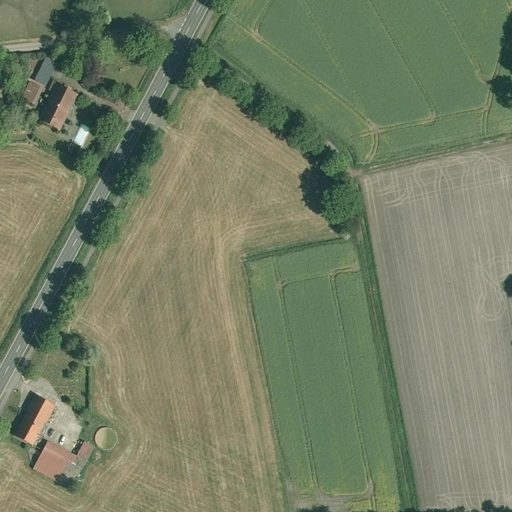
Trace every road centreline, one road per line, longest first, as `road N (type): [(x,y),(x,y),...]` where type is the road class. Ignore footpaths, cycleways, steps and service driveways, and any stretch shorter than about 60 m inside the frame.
road 1 (track): [(195,47),(330,145),(350,175),(412,511)]
road 2 (primary): [(0,384),(185,38)]
road 3 (residential): [(185,38),(166,31),(0,50)]
road 4 (unknown): [(20,112),(35,91),(133,135)]
